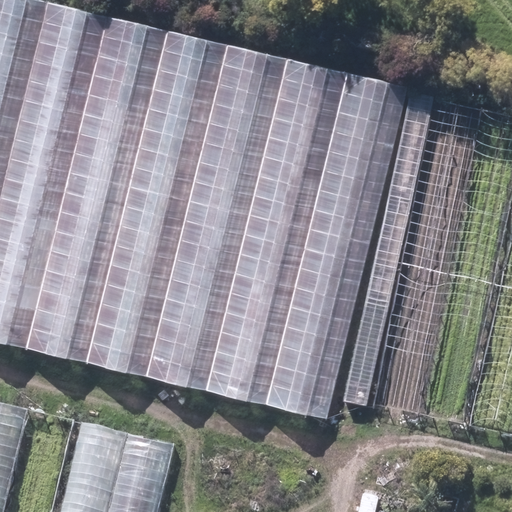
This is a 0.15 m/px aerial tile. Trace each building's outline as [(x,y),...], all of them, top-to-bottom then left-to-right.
[(0,101),(0,334),(36,342),(111,22),(24,1),(0,101)] [(0,63),(13,7),(0,4),(0,63)] [(120,23),(44,345),(96,357),(173,36),(120,23)] [(343,402),(366,408),(433,100),(410,94),(343,402)] [(373,411),(463,429),(511,195),(511,120),(436,105),(373,411)] [(511,236),(468,430),(511,440),(511,236)] [(0,511),(53,511),(73,429),(0,410),(0,511)] [(64,511),(159,511),(173,454),(84,433),(64,511)]
